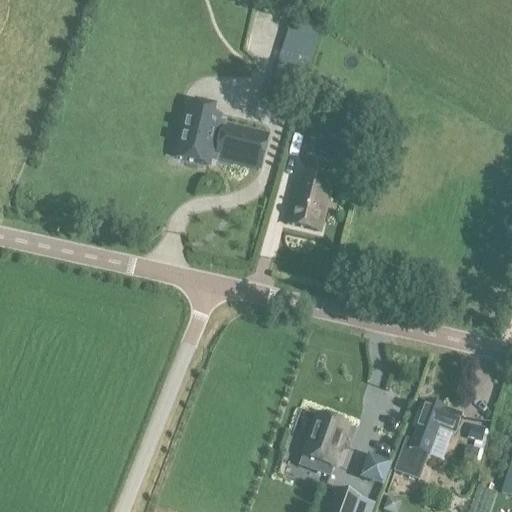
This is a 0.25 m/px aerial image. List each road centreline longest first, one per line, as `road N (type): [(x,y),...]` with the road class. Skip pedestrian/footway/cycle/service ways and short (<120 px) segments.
road 1 (residential): [(511,353),(211,285)]
road 2 (unclassified): [(211,285),(126,511)]
road 3 (residential): [(211,285),(0,237)]
